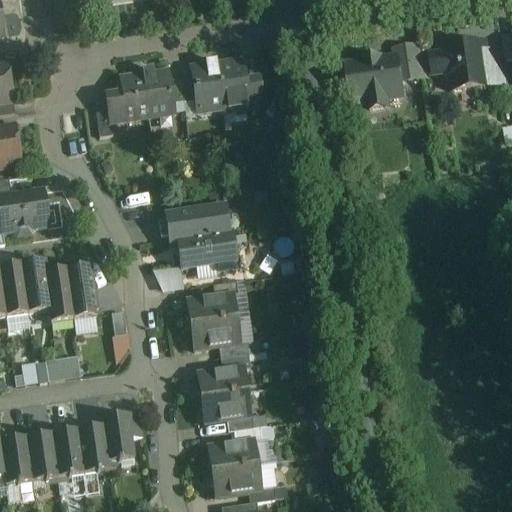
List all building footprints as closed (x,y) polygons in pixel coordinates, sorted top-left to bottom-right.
[(89,0),(91,13),(138,6),(136,0),(89,0)] [(485,47),(445,53),(446,57),(432,59),(434,77),(448,75),(451,94),(490,89),(486,54),(485,47)] [(418,50),(395,53),(396,61),(397,61),(401,84),(423,81),(418,50)] [(502,52),(486,54),(490,89),(507,86),(502,52)] [(396,61),(382,63),(381,61),(363,64),(363,66),(348,68),(353,106),(369,104),(370,112),(388,109),(387,101),(403,99),(401,84),(397,61),(396,61)] [(216,66),(205,68),(205,71),(191,73),(192,80),(196,104),(197,113),(221,110),(222,109),(216,70),(216,69),(216,66)] [(244,86),(241,66),(216,69),(216,70),(222,109),(221,110),(221,113),(261,108),(258,84),(244,86)] [(0,69),(0,105),(11,104),(11,103),(6,69),(0,69)] [(153,72),(142,74),(143,80),(148,120),(173,116),(172,107),(169,84),(167,77),(153,79),(153,72)] [(123,99),(106,101),(108,116),(109,125),(111,125),(148,120),(143,80),(120,83),(123,99)] [(192,80),(180,82),(184,105),(196,104),(192,80)] [(180,82),(169,84),(172,107),(184,105),(180,82)] [(11,104),(0,105),(0,119),(14,118),(12,103),(11,103),(11,104)] [(108,116),(96,117),(99,141),(113,139),(111,125),(109,125),(108,116)] [(0,172),(19,170),(13,130),(0,132),(0,172)] [(8,183),(0,184),(0,200),(11,199),(8,183)] [(11,199),(0,200),(0,229),(1,229),(2,237),(14,235),(14,238),(16,240),(31,238),(33,236),(32,232),(48,230),(42,194),(11,199)] [(224,211),(165,219),(169,248),(177,247),(177,246),(229,238),(228,238),(224,211)] [(229,238),(177,246),(177,247),(181,273),(216,268),(235,265),(231,237),(228,238),(229,238)] [(235,265),(216,268),(217,276),(236,274),(235,265)] [(43,267),(20,271),(27,318),(49,315),(44,279),(45,279),(43,267)] [(20,271),(0,273),(0,284),(5,322),(27,318),(20,271)] [(88,273),(66,276),(73,324),(95,321),(88,273)] [(45,279),(44,279),(49,315),(50,327),(73,324),(66,276),(45,279)] [(236,286),(212,289),(214,301),(233,298),(233,299),(238,298),(236,286)] [(214,301),(186,305),(189,330),(237,323),(233,299),(233,298),(214,301)] [(122,316),(111,318),(114,340),(126,339),(122,316)] [(237,323),(189,330),(193,355),(218,351),(240,348),(240,347),(237,323)] [(240,348),(218,351),(220,363),(248,359),(246,346),(240,347),(240,348)] [(248,359),(220,363),(222,375),(244,372),(244,373),(250,372),(248,359)] [(24,366),(25,385),(83,380),(81,361),(24,366)] [(222,375),(196,378),(200,403),(247,396),(244,373),(244,372),(222,375)] [(247,396),(200,403),(203,428),(226,425),(251,421),(247,396)] [(139,417),(127,419),(131,443),(143,441),(139,417)] [(127,419),(101,422),(102,430),(103,430),(108,466),(109,466),(109,467),(118,465),(118,467),(121,467),(121,469),(133,467),(133,468),(134,468),(131,443),(127,419)] [(251,421),(226,425),(228,436),(233,436),(252,433),(251,421)] [(319,423),(321,449),(336,448),(335,422),(319,423)] [(102,430),(77,434),(84,482),(97,480),(96,478),(99,478),(99,476),(110,474),(109,467),(109,466),(108,466),(103,430),(102,430)] [(252,433),(233,436),(235,447),(254,445),(254,446),(261,445),(260,432),(252,433)] [(77,434),(51,438),(58,482),(68,481),(68,482),(71,482),(71,484),(84,482),(77,434)] [(51,438),(25,442),(32,486),(33,490),(45,488),(45,485),(48,485),(48,483),(58,482),(51,438)] [(25,442),(1,445),(0,441),(0,446),(5,482),(4,482),(6,490),(17,488),(32,486),(25,442)] [(235,447),(207,452),(210,476),(258,469),(254,446),(254,445),(235,447)] [(343,462),(321,465),(323,482),(345,480),(343,462)] [(258,469),(210,476),(214,501),(247,496),(261,494),(261,493),(258,469)] [(17,488),(6,490),(7,498),(8,506),(22,505),(20,492),(19,489),(17,490),(17,488)] [(261,494),(247,496),(249,508),(256,507),(275,504),(273,491),(261,493),(261,494)]
